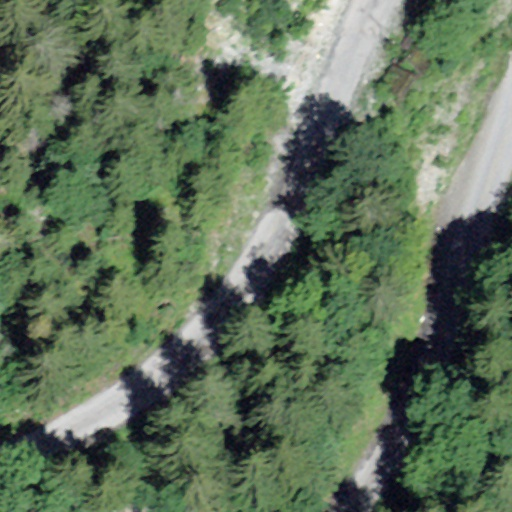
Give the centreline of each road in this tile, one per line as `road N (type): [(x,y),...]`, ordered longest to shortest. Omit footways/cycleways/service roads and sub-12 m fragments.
road 1 (track): [(370,0),(244,269),(148,385),(0,466)]
road 2 (track): [(351,511),(511,111)]
